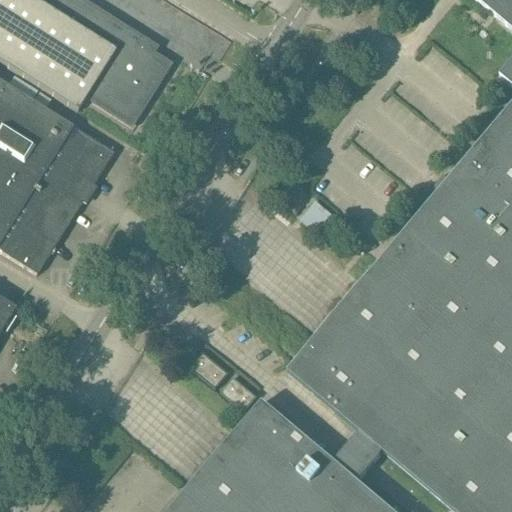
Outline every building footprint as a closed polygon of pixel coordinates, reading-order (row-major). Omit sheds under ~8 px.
[(0,0),(0,66),(77,115),(86,101),(130,129),(168,68),(144,53),(148,47),(73,0),(0,0)] [(511,108),(374,273),(288,374),(360,435),(334,465),(263,405),(172,511),(511,511),(511,0),(473,0),(511,32),(511,65),(500,79),(511,89),(511,108)] [(0,256),(36,279),(79,209),(112,157),(0,86),(0,256)] [(0,335),(1,333),(0,332),(0,330),(3,325),(5,325),(13,313),(18,317),(19,315),(0,302),(0,335)] [(203,355),(190,371),(216,392),(229,377),(203,355)] [(233,381),(220,396),(244,416),(257,401),(233,381)]
